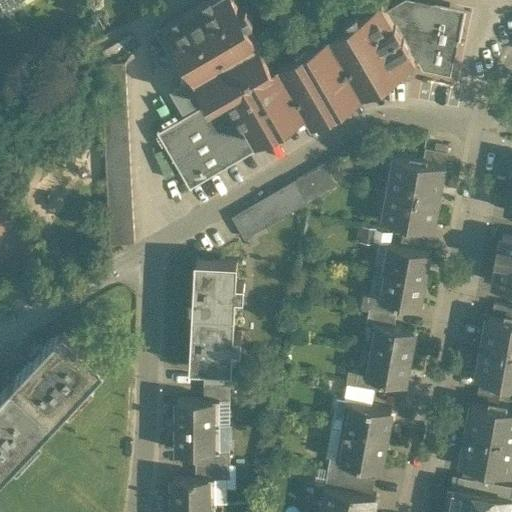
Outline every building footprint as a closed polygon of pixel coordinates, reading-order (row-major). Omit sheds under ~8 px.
[(196,72),(260,35),(249,16),(254,13),(248,1),(242,5),(239,0),(203,0),(167,21),(168,23),(169,23),(182,46),(183,48),(196,70),(196,72)] [(331,28),(366,87),(367,86),(390,72),(390,73),(392,71),(406,62),(415,58),(417,57),(417,56),(391,12),(383,0),(378,0),(362,10),(359,4),(347,11),(350,16),(331,28)] [(394,0),(391,2),(395,10),(407,3),(444,10),(441,21),(453,24),(446,62),(417,57),(415,58),(406,62),(450,71),(463,5),(433,0),(394,0)] [(444,10),(407,3),(395,10),(391,12),(417,56),(417,57),(446,62),(453,24),(441,21),(444,10)] [(366,87),(331,28),(311,39),(308,34),(297,41),(300,46),(275,60),(302,110),(307,106),(314,117),(316,116),(316,115),(339,102),(342,101),(342,100),(365,87),(366,87)] [(260,35),(196,72),(198,73),(211,96),(211,97),(231,86),(259,134),(282,121),(283,121),(285,120),(302,110),(275,60),(260,35)] [(126,59),(102,61),(104,94),(104,96),(111,241),(135,240),(126,59)] [(264,142),(259,134),(231,86),(211,97),(159,128),(191,184),(194,182),(193,182),(261,142),(261,143),(264,142)] [(447,149),(425,145),(423,157),(445,161),(447,149)] [(423,157),(395,152),(390,183),(439,192),(445,161),(423,157)] [(326,161),(315,167),(327,188),(338,182),(326,161)] [(315,167),(305,173),(317,194),(327,188),(315,167)] [(305,173),(295,179),(308,200),(317,194),(305,173)] [(295,179),(234,215),(246,236),(308,200),(295,179)] [(439,192),(390,183),(384,215),(412,220),(434,224),(439,192)] [(434,224),(412,220),(410,231),(431,235),(432,235),(434,224)] [(376,226),(364,224),(363,233),(375,235),(376,226)] [(392,229),(376,226),(375,235),(375,237),(390,240),(392,229)] [(410,231),(403,230),(401,242),(429,247),(431,235),(410,231)] [(511,233),(503,232),(501,243),(499,243),(496,257),(499,258),(494,280),(511,283),(511,233)] [(390,240),(385,267),(389,268),(424,275),(429,247),(401,242),(390,240)] [(238,259),(198,257),(198,258),(202,258),(201,275),(197,275),(196,292),(200,293),(199,309),(195,309),(195,311),(199,311),(198,327),(194,327),(193,345),(197,345),(196,362),(192,362),(192,363),(233,365),(234,344),(242,344),(242,332),(234,332),(236,292),(245,292),(245,280),(237,280),(238,259)] [(424,275),(389,268),(384,294),(383,296),(393,298),(419,302),(424,275)] [(384,294),(364,291),(362,304),(370,306),(391,309),(393,298),(383,296),(384,294)] [(511,303),(495,300),(493,312),(511,315),(511,303)] [(391,309),(370,306),(367,319),(379,321),(379,319),(395,322),(397,310),(391,309)] [(511,315),(493,312),(489,311),(488,312),(489,312),(478,374),(477,374),(481,375),(503,379),(511,380),(511,315)] [(395,322),(379,319),(379,321),(374,347),(410,353),(415,326),(395,322)] [(107,362),(65,323),(12,379),(54,418),(107,362)] [(410,353),(374,347),(370,371),(370,373),(382,375),(405,379),(410,353)] [(382,375),(370,373),(370,371),(359,369),(356,382),(375,386),(376,386),(380,387),(382,375)] [(503,379),(481,375),(479,387),(501,391),(503,379)] [(12,379),(0,392),(0,474),(0,475),(54,418),(12,379)] [(356,382),(348,381),(345,398),(353,399),(353,398),(373,401),(376,386),(375,386),(356,382)] [(231,383),(204,383),(205,396),(215,396),(215,397),(231,397),(231,383)] [(501,391),(479,387),(477,399),(498,403),(501,391)] [(205,396),(178,396),(178,422),(215,422),(215,397),(215,396),(205,396)] [(373,401),(353,398),(353,399),(348,426),(387,433),(393,405),(373,401)] [(477,399),(473,398),(473,399),(462,460),(461,461),(466,462),(487,465),(511,470),(511,464),(511,404),(498,403),(477,399)] [(215,422),(178,422),(178,448),(196,448),(215,448),(215,447),(215,422)] [(387,433),(348,426),(343,456),(343,457),(354,459),(382,464),(387,433)] [(215,447),(215,448),(196,448),(196,461),(231,461),(231,447),(215,447)] [(343,456),(330,454),(328,467),(351,471),(352,471),(354,459),(343,457),(343,456)] [(231,461),(196,461),(196,474),(210,474),(210,476),(231,476),(231,461)] [(487,465),(466,462),(463,473),(485,477),(487,465)] [(351,471),(328,467),(325,484),(327,484),(327,483),(372,492),(372,491),(375,475),(352,471),(351,471)] [(463,473),(460,473),(452,511),(509,511),(511,497),(511,482),(485,477),(463,473)] [(196,474),(174,474),(174,500),(210,500),(210,476),(210,474),(196,474)] [(373,511),(377,492),(372,491),(372,492),(327,483),(327,484),(321,511),(373,511)] [(210,511),(210,500),(174,500),(173,511),(210,511)]
